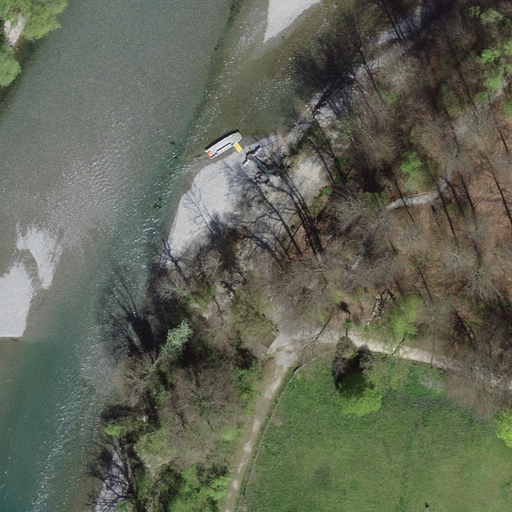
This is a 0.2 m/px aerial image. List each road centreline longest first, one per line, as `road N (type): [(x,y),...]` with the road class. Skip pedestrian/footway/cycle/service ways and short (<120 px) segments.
road 1 (track): [(283,315),(511,385)]
road 2 (track): [(229,511),(261,410),(304,327)]
road 3 (track): [(276,181),(267,276),(283,315)]
